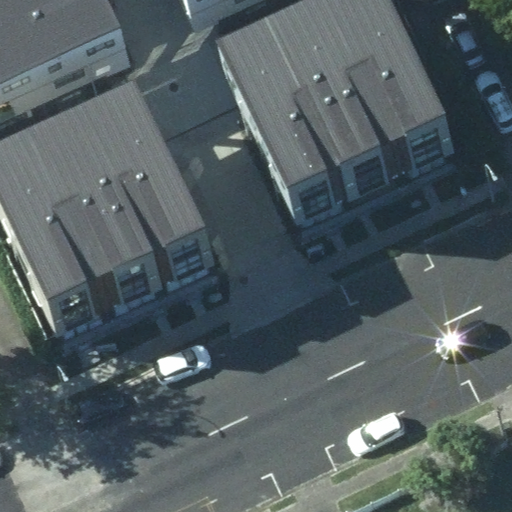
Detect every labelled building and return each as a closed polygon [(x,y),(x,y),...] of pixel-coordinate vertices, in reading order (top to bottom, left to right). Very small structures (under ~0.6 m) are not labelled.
[(97,0),(0,0),(0,56),(102,10),(97,0)] [(182,0),(199,35),(274,0),(182,0)] [(391,0),(408,34),(478,0),(391,0)] [(102,10),(0,56),(0,128),(129,70),(102,10)] [(403,36),(349,62),(403,174),(458,148),(403,36)] [(349,62),(294,88),(349,200),(403,174),(349,62)] [(294,88),(240,114),(294,227),(349,200),(294,88)] [(167,148),(113,174),(168,287),(222,260),(167,148)] [(113,174),(59,200),(113,313),(168,287),(113,174)] [(59,200),(4,226),(59,339),(113,313),(59,200)]
